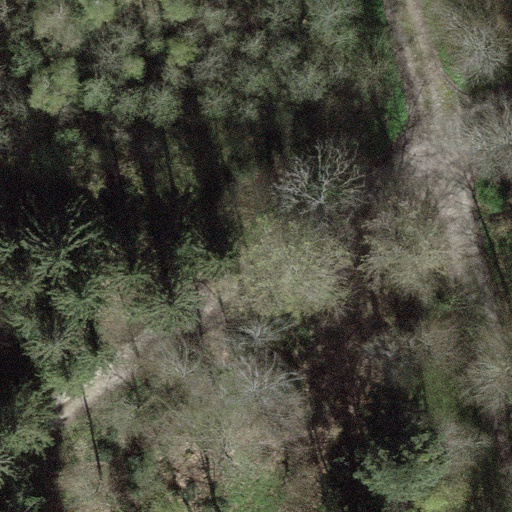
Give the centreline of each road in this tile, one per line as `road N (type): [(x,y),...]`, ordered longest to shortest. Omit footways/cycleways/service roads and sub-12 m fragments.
road 1 (track): [(511,117),(0,471)]
road 2 (track): [(410,0),(511,402)]
